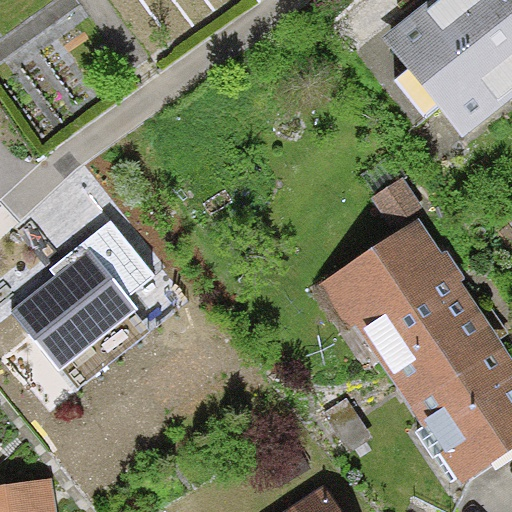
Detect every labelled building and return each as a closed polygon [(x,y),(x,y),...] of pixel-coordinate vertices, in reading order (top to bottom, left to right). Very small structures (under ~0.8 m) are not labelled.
[(511,101),(511,0),(449,0),(395,43),(469,135),(511,101)] [(408,181),(373,202),(389,231),(425,210),(408,181)] [(511,452),(511,372),(418,232),(333,290),(464,484),(511,452)] [(133,306),(89,252),(16,312),(60,366),(133,306)] [(348,401),(324,416),(349,455),(374,440),(348,401)] [(286,431),(254,450),(279,492),(311,474),(286,431)] [(51,511),(49,494),(0,500),(0,511),(51,511)] [(333,511),(325,499),(303,511),(333,511)]
